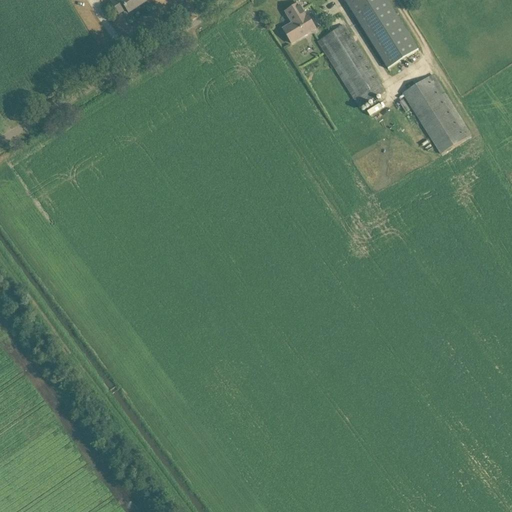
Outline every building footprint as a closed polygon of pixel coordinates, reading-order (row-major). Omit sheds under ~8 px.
[(146,2),(145,0),(122,0),(121,0),(114,0),(111,2),(119,14),(126,9),(129,13),(146,2)] [(344,0),(388,69),(418,50),(386,0),(344,0)] [(316,30),(312,24),(307,15),(306,15),(299,4),(286,12),(292,24),(283,29),(292,44),(316,30)] [(384,90),(381,85),(344,26),(318,42),(359,106),(384,90)] [(403,94),(441,155),(472,136),(434,75),(428,78),(403,94)]
